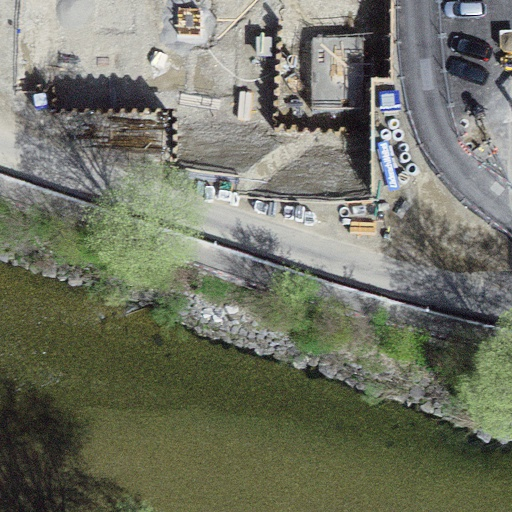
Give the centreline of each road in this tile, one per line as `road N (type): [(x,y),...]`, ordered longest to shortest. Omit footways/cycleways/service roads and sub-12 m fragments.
road 1 (residential): [(0,158),(390,276)]
road 2 (residential): [(390,276),(388,119)]
road 3 (residential): [(342,0),(342,63),(388,119)]
road 4 (residential): [(390,276),(511,319)]
